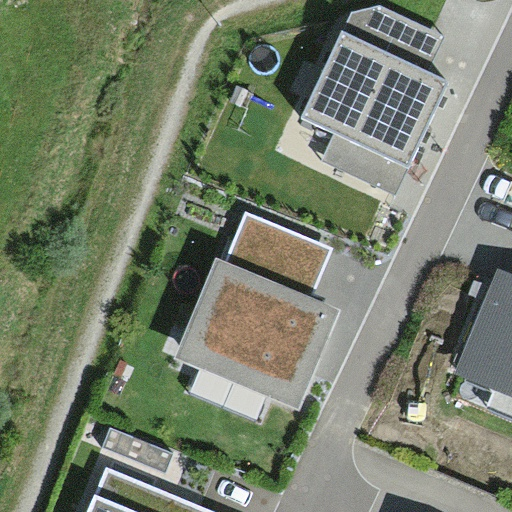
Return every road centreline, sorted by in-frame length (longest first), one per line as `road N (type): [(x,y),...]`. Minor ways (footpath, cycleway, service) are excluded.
road 1 (track): [(14,511),(195,28),(213,10),(246,0)]
road 2 (residential): [(511,60),(297,511)]
